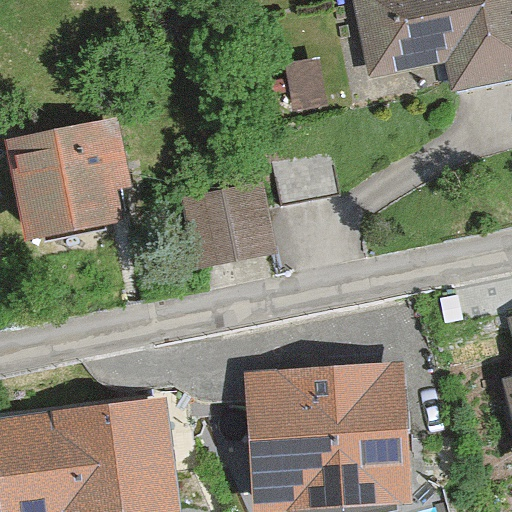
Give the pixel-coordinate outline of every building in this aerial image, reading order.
[(511,0),(356,0),(374,82),(449,66),(456,98),(511,86),(511,0)] [(321,64),(289,71),(299,114),(331,107),(321,64)] [(120,126),(14,149),(36,248),(129,227),(122,194),(135,191),(120,126)] [(265,187),(185,203),(200,274),(280,257),(265,187)] [(407,354),(246,366),(256,504),(418,492),(407,354)] [(185,511),(170,403),(0,426),(0,447),(8,511),(185,511)]
